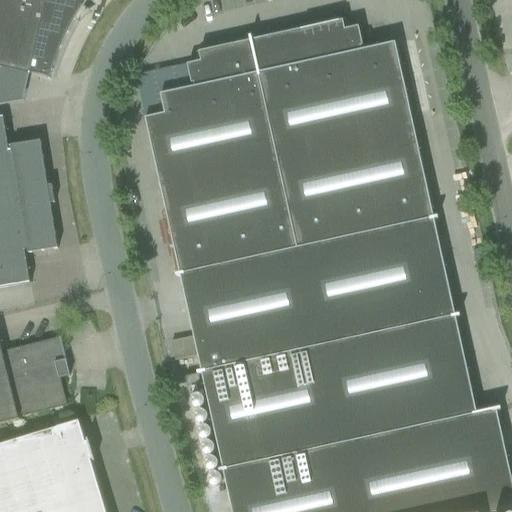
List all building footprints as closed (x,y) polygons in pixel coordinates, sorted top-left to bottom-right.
[(0,0),(0,68),(29,75),(30,76),(30,75),(48,78),(48,80),(49,80),(60,50),(74,21),(78,14),(83,7),(87,0),(0,0)] [(165,115),(146,120),(231,511),(499,511),(511,509),(511,479),(497,411),(499,411),(499,410),(477,415),(395,44),(361,51),(361,48),(363,47),(359,28),(345,31),(343,22),(199,53),(201,63),(187,66),(192,85),(194,84),(195,89),(161,96),(165,115)] [(48,187),(40,142),(11,147),(11,150),(8,151),(4,118),(0,118),(0,203),(53,195),(52,187),(48,187)] [(58,250),(50,205),(55,204),(53,195),(0,203),(0,288),(30,284),(25,252),(28,251),(28,254),(58,250)] [(70,377),(68,371),(64,352),(61,338),(59,338),(59,339),(55,340),(6,352),(7,355),(3,356),(0,344),(0,425),(19,421),(18,419),(67,407),(62,384),(60,379),(70,377)] [(174,340),(176,360),(194,358),(192,338),(174,340)] [(189,397),(202,394),(198,375),(185,378),(189,397)] [(79,423),(0,446),(0,511),(105,511),(90,461),(93,461),(93,463),(95,463),(88,440),(87,441),(87,443),(85,444),(79,423)]
